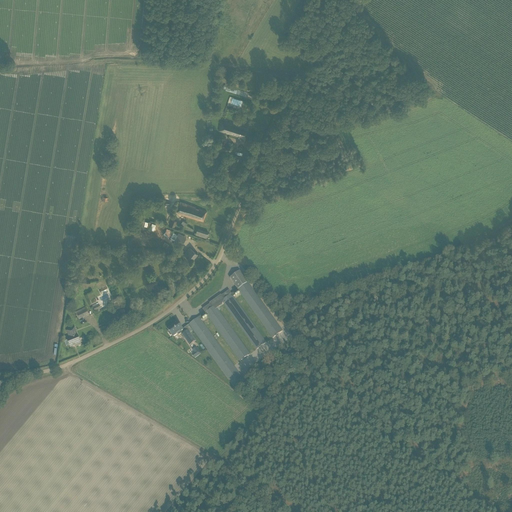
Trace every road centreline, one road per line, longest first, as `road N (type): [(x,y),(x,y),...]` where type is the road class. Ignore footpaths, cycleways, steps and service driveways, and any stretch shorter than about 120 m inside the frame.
road 1 (unclassified): [(15,376),(63,366),(193,295),(213,270),(296,87),(362,0)]
road 2 (track): [(299,82),(212,64),(0,54)]
road 3 (track): [(63,366),(222,464)]
road 4 (track): [(380,274),(280,301),(226,239)]
road 5 (track): [(380,274),(302,377),(265,411)]
road 6 (track): [(511,216),(380,274)]
